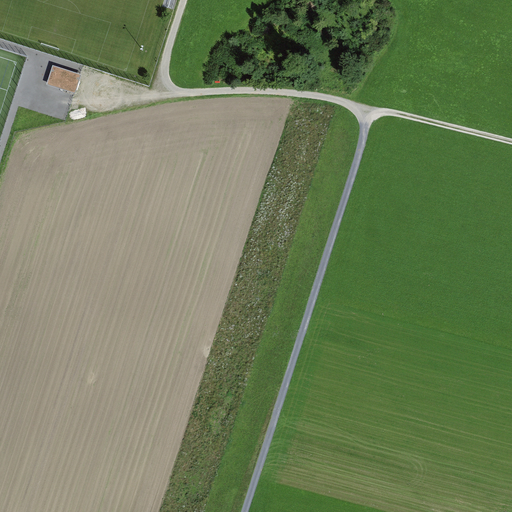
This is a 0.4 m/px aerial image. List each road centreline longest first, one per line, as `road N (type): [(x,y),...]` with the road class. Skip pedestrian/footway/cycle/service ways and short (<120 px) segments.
road 1 (track): [(245,511),(372,110),(318,95),(230,90),(157,97),(182,0)]
road 2 (track): [(372,110),(511,141)]
